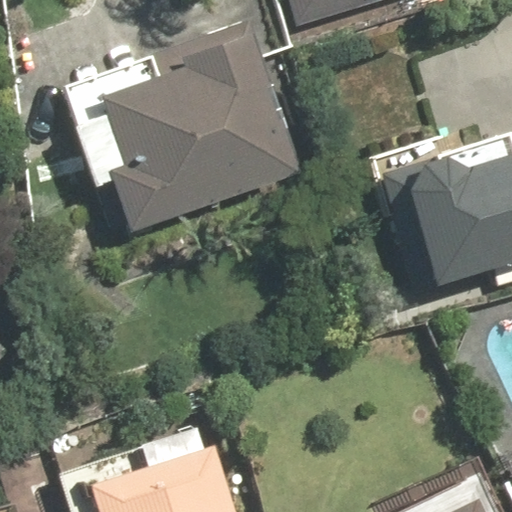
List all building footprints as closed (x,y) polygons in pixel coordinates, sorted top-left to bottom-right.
[(278,0),(285,23),(370,0),(278,0)] [(290,176),(239,24),(60,84),(112,236),(290,176)] [(481,37),(409,61),(421,96),(492,71),(481,37)] [(511,149),(444,171),(428,161),(381,174),(413,290),(511,262),(511,149)] [(213,511),(192,448),(67,489),(74,511),(213,511)] [(474,511),(460,483),(400,511),(474,511)]
